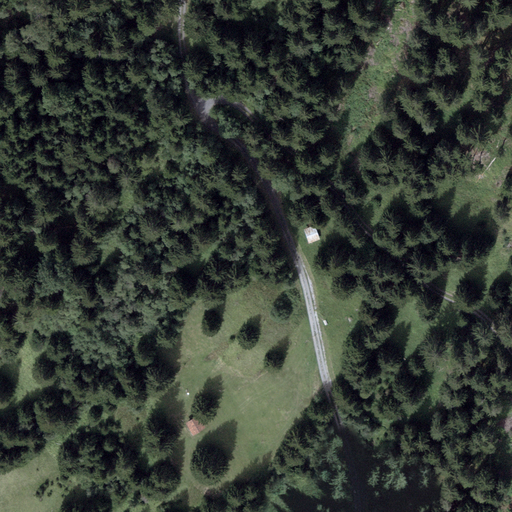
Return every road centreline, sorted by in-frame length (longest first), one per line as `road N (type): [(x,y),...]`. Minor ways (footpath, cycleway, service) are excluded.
road 1 (track): [(358,511),(305,285),(279,210),(249,158),(189,88),(179,0)]
road 2 (track): [(200,106),(230,101),(257,119),(426,286),(482,312),(511,353)]
